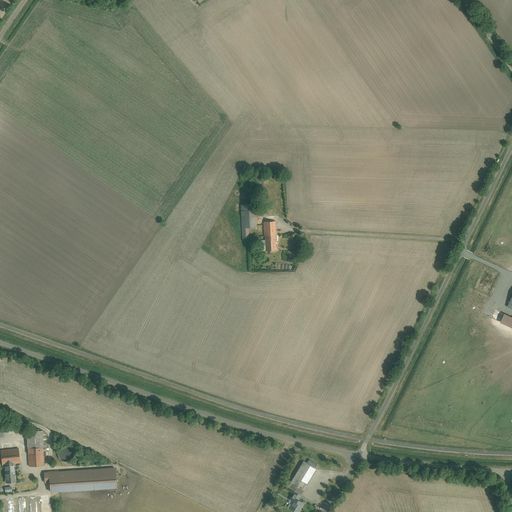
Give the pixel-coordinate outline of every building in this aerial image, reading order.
[(253,205),(237,206),(239,239),(247,239),(247,228),(254,227),(253,205)] [(274,252),(274,220),(261,220),(261,233),(264,233),(264,252),(274,252)] [(45,465),(41,431),(27,432),(30,466),(45,465)] [(75,455),(75,454),(75,453),(74,451),(74,449),(73,448),(72,448),(70,447),(69,446),(67,446),(65,447),(64,447),(63,448),(61,449),(61,450),(60,452),(60,453),(60,454),(60,456),(60,457),(61,459),(62,460),(63,461),(65,461),(66,462),(68,462),(69,462),(70,461),(72,460),(73,459),(74,458),(74,457),(75,455)] [(19,451),(3,452),(4,464),(6,464),(8,483),(17,482),(16,464),(20,463),(19,451)] [(288,511),(297,511),(301,505),(294,501),(314,467),(300,459),(283,490),(291,494),(287,501),(291,503),(286,511),(288,511)] [(113,468),(45,472),(45,480),(51,479),(52,491),(114,488),(113,468)]
